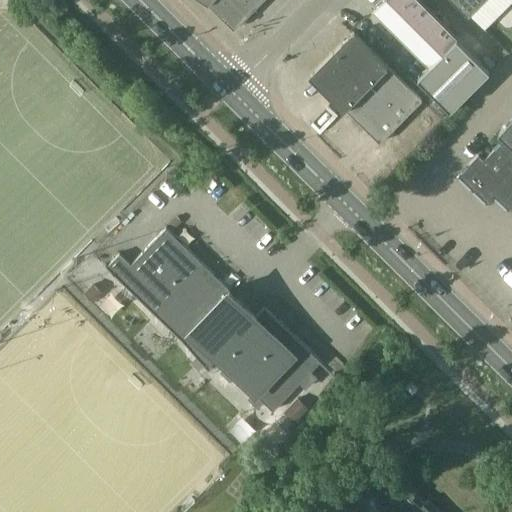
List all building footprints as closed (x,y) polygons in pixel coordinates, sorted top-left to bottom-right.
[(233,30),(262,0),(201,0),(204,1),(209,4),(208,4),(233,30)] [(490,70),(468,47),(457,37),(419,0),(380,0),(372,9),(428,66),(419,75),(453,109),(490,70)] [(511,46),(511,0),(453,0),(468,15),(472,11),(509,49),(511,46)] [(345,108),(387,66),(353,32),(311,75),(345,108)] [(387,66),(345,108),(379,142),(421,100),(387,66)] [(511,128),(504,138),(484,159),(477,154),(458,175),(486,203),(493,196),(508,209),(511,205),(511,128)] [(256,315),(165,228),(118,277),(105,265),(104,265),(182,340),(208,370),(209,369),(207,368),(217,358),(272,411),(319,362),(321,363),(322,362),(264,307),(256,315)] [(297,399),(285,411),(296,421),(307,409),(297,399)] [(393,488),(372,467),(326,511),(440,511),(428,499),(425,501),(417,493),(419,491),(405,476),(393,488)]
